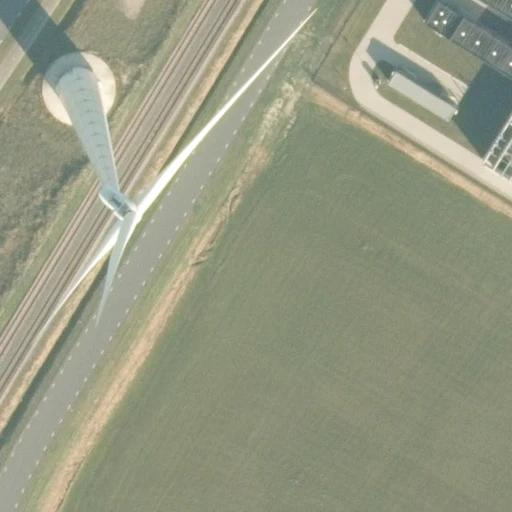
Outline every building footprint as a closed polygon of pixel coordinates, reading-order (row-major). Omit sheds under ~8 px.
[(425,19),(425,20),(511,74),(511,43),(442,0),(438,0),(426,20),(425,19)] [(511,0),(487,0),(511,15),(511,0)] [(449,117),(457,104),(397,67),(389,80),(449,117)] [(80,96),(80,106),(100,107),(100,69),(69,69),(69,96),(80,96)] [(511,105),(480,157),(511,177),(511,105)]
